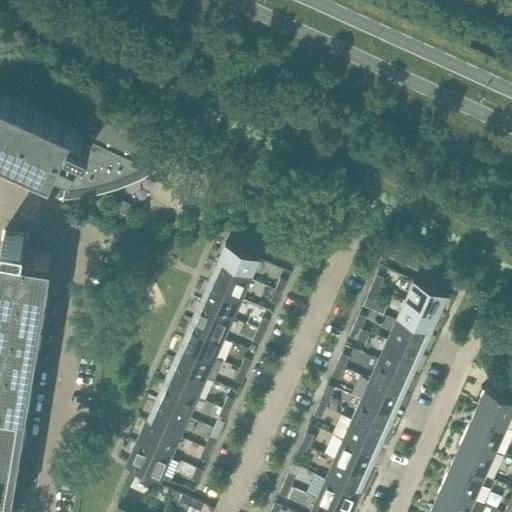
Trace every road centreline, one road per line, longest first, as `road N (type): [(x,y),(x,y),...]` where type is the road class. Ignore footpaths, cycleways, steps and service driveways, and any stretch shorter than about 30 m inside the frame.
road 1 (residential): [(42,511),(81,260),(78,241),(62,223),(0,194)]
road 2 (secondary): [(225,0),(511,129)]
road 3 (residential): [(226,511),(344,249)]
road 4 (secondary): [(511,94),(302,0)]
road 5 (residential): [(397,511),(474,335)]
